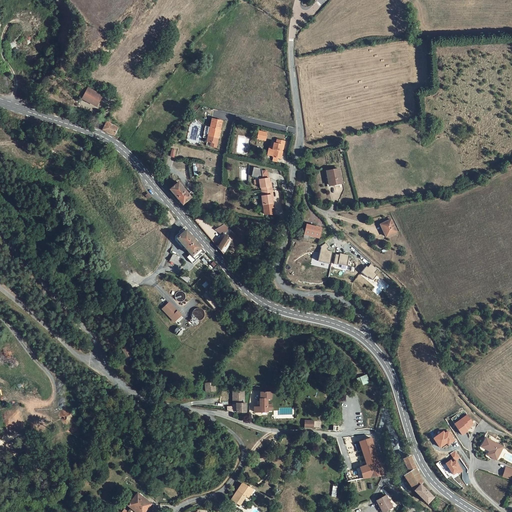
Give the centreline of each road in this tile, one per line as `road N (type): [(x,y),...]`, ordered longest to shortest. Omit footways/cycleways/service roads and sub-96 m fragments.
road 1 (residential): [(202,412),(273,430),(374,433),(394,489),(422,511)]
road 2 (residential): [(298,146),(278,280),(359,310),(364,338)]
road 3 (secondary): [(364,338),(260,301),(182,217)]
road 4 (secondary): [(182,217),(109,140),(0,102)]
road 5 (secondary): [(475,511),(428,475),(386,363),(364,338)]
road 6 (unclassified): [(182,217),(153,276),(109,312),(78,320)]
road 7 (residential): [(176,511),(220,491),(243,461),(239,440),(202,412)]
road 8 (residential): [(294,18),(298,146)]
road 9 (residential): [(0,290),(77,353),(100,359)]
